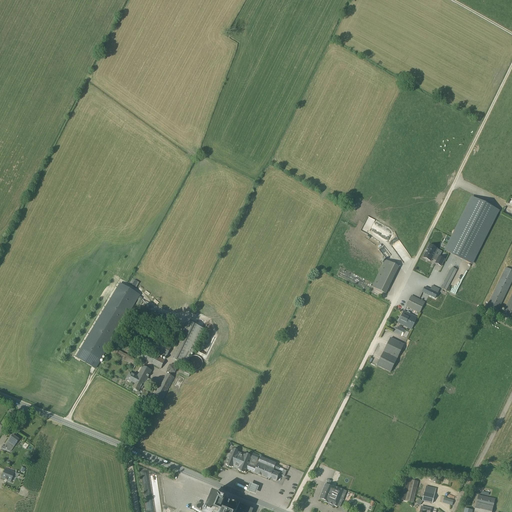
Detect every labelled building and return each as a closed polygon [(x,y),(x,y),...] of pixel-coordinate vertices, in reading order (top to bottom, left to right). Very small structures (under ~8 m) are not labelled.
[(471,264),(498,211),(472,198),(445,251),(471,264)] [(500,215),(511,220),(511,202),(506,200),(500,215)] [(361,231),(367,233),(371,220),(365,218),(361,231)] [(433,256),(437,249),(429,245),(423,258),(430,262),(432,259),(436,262),(435,264),(441,267),(444,260),(438,257),(438,258),(433,256)] [(385,261),(372,288),(385,295),(399,268),(385,261)] [(417,277),(416,278),(423,281),(429,267),(418,262),(412,276),(417,277)] [(453,268),(441,290),(446,292),(457,271),(453,268)] [(511,271),(505,268),(485,309),(495,314),(511,279),(511,271)] [(359,285),(361,279),(348,275),(346,280),(359,285)] [(76,358),(95,369),(139,295),(120,284),(76,358)] [(435,299),(437,294),(425,288),(423,293),(435,299)] [(511,292),(501,315),(511,320),(511,292)] [(411,297),(406,307),(420,314),(425,303),(411,297)] [(404,312),(398,324),(412,331),(417,318),(404,312)] [(189,323),(171,359),(185,366),(188,360),(191,354),(194,355),(206,331),(189,323)] [(398,327),(395,334),(401,337),(405,331),(398,327)] [(143,331),(137,344),(166,359),(174,345),(173,345),(174,343),(175,337),(171,335),(167,341),(166,341),(165,343),(143,331)] [(391,339),(377,366),(391,373),(404,345),(391,339)] [(138,347),(134,355),(161,369),(165,362),(138,347)] [(113,348),(110,353),(135,367),(137,361),(113,348)] [(130,374),(127,380),(136,384),(133,390),(139,393),(141,389),(142,390),(152,372),(143,367),(137,379),(134,378),(135,376),(130,374)] [(160,383),(152,399),(161,404),(174,379),(167,375),(162,385),(160,383)] [(18,440),(12,435),(4,447),(1,446),(1,449),(10,452),(18,440)] [(228,461),(226,465),(227,466),(227,467),(231,469),(231,467),(240,471),(239,472),(243,473),(244,472),(245,473),(246,470),(255,473),(254,474),(270,480),(270,479),(277,482),(280,474),(273,472),(274,468),(278,470),(279,467),(275,465),(276,463),(261,457),(261,458),(259,457),(253,454),(251,458),(250,457),(250,456),(246,455),(246,456),(237,452),(238,451),(234,450),(233,451),(232,450),(230,455),(229,454),(227,460),(228,461)] [(13,473),(5,469),(1,479),(10,482),(13,473)] [(153,511),(149,479),(142,480),(146,511),(153,511)] [(403,479),(397,500),(413,504),(419,483),(403,479)] [(250,483),(247,490),(256,494),(259,487),(250,483)] [(325,485),(319,499),(322,500),(322,501),(337,507),(344,491),(331,486),(330,487),(325,485)] [(426,487),(422,502),(433,505),(436,489),(426,487)] [(160,511),(161,511),(158,492),(151,493),(151,496),(152,496),(154,511),(160,511)] [(251,511),(253,510),(240,505),(231,501),(230,503),(225,501),(226,499),(221,497),(213,493),(205,511),(251,511)] [(477,495),(475,503),(492,507),(493,504),(494,499),(477,495)] [(475,503),(473,511),(491,511),(492,507),(475,503)]
